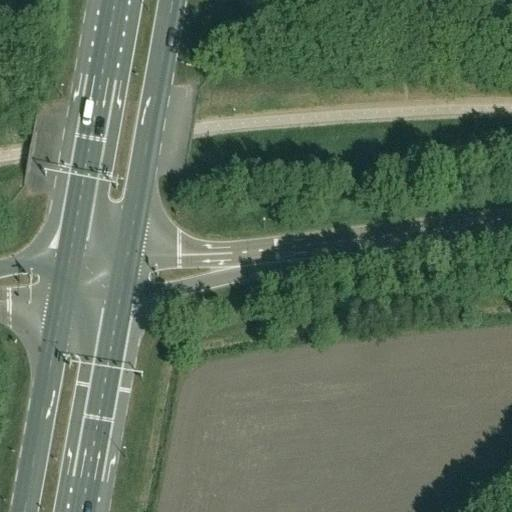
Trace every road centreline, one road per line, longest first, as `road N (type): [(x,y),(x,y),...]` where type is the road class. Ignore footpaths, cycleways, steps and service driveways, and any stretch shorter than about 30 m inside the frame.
road 1 (unclassified): [(123,276),(511,228)]
road 2 (primary): [(115,0),(65,284)]
road 3 (primary): [(123,276),(172,0)]
road 4 (primary): [(80,511),(123,276)]
road 5 (primary): [(65,284),(25,511)]
